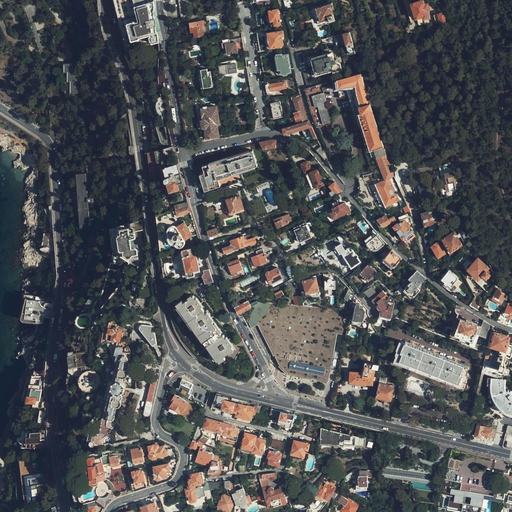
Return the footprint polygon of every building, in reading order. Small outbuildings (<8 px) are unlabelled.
[(152,43),(159,41),(155,13),(154,0),(149,1),(148,0),(133,0),(138,21),(136,21),(135,21),(128,22),(128,24),(131,39),(133,40),(139,38),(140,37),(150,35),(150,36),(150,37),(150,38),(150,39),(150,40),(151,40),(152,41),(152,43)] [(187,0),(178,0),(181,18),(189,17),(187,0)] [(427,10),(430,9),(428,3),(425,4),(423,0),(412,4),(416,18),(423,16),(424,19),(429,17),(427,10)] [(330,4),(314,9),(316,17),(318,23),(324,21),(327,21),(328,22),(333,21),(331,13),(330,11),(332,10),(330,4)] [(281,23),(278,8),(269,10),(271,25),(281,23)] [(316,17),(314,9),(311,10),(313,17),(314,17),(316,25),(325,23),(324,21),(318,23),(316,17)] [(447,22),(444,12),(434,15),(437,22),(440,21),(442,24),(447,22)] [(204,35),(201,20),(189,22),(190,32),(194,32),(195,36),(204,35)] [(284,30),(268,33),(271,47),(282,45),(284,43),(283,35),(284,35),(284,30)] [(356,51),(355,50),(350,31),(343,33),(349,53),(356,51)] [(236,38),(229,39),(230,42),(222,44),(223,48),(227,48),(228,54),(238,53),(237,42),(243,41),(242,37),(236,38)] [(341,68),(339,62),(336,61),(335,62),(332,52),(325,53),(324,49),(320,51),(321,55),(311,57),(310,60),(315,74),(316,74),(333,70),(333,71),(341,68)] [(290,71),(288,54),(277,56),(279,73),(290,71)] [(220,64),(220,74),(238,72),(237,63),(220,64)] [(70,83),(70,95),(79,95),(79,88),(78,88),(78,83),(77,83),(77,76),(76,76),(76,65),(65,65),(65,74),(68,74),(68,83),(70,83)] [(213,85),(216,85),(215,80),(212,80),(211,71),(208,71),(207,68),(201,69),(204,87),(213,86),(213,85)] [(362,73),(362,72),(335,80),(336,88),(337,87),(340,99),(345,98),(351,116),(356,114),(368,152),(374,150),(384,180),(375,184),(385,206),(398,200),(389,179),(395,176),(362,73)] [(272,80),(265,81),(268,95),(275,94),(274,90),(284,88),(283,81),(272,83),(272,80)] [(316,86),(316,85),(304,89),(307,98),(310,110),(317,128),(331,124),(325,99),(326,99),(322,85),(316,86)] [(300,94),(293,95),(298,111),(295,112),(297,121),(304,119),(304,121),(308,120),(305,110),(300,94)] [(283,116),(280,101),(271,103),(272,111),(270,111),(271,117),(273,116),(273,118),(283,116)] [(201,108),(201,109),(206,137),(206,138),(219,135),(220,134),(219,129),(218,129),(217,124),(219,124),(216,105),(201,108)] [(206,137),(201,109),(199,110),(200,116),(201,116),(201,120),(197,120),(198,128),(202,127),(204,137),(206,137)] [(304,121),(283,128),(285,134),(285,135),(286,135),(287,135),(288,135),(289,135),(290,135),(290,136),(291,136),(290,132),(307,127),(313,138),(317,136),(309,119),(308,120),(304,121)] [(260,141),(263,147),(276,147),(276,139),(275,139),(274,139),(273,139),(272,139),(271,139),(270,139),(270,140),(269,140),(268,140),(267,140),(266,140),(265,140),(264,141),(263,141),(262,141),(261,141),(260,141)] [(319,142),(312,146),(313,147),(314,147),(314,148),(315,149),(316,149),(316,150),(317,150),(317,151),(318,152),(319,153),(320,154),(321,155),(325,153),(319,142)] [(162,148),(147,152),(149,164),(161,161),(163,158),(162,154),(163,153),(162,148)] [(239,168),(240,171),(258,165),(253,149),(203,165),(204,171),(201,173),(205,183),(209,181),(212,189),(218,187),(215,179),(219,178),(233,173),(232,170),(239,168)] [(310,168),(320,164),(315,158),(307,161),(310,168)] [(310,169),(310,168),(307,161),(307,160),(300,163),(304,171),(305,173),(304,173),(310,188),(322,184),(320,179),(321,178),(320,175),(319,176),(318,175),(319,174),(318,171),(317,172),(316,169),(310,171),(309,170),(310,169)] [(183,182),(178,163),(165,167),(168,177),(165,177),(164,179),(165,181),(167,182),(170,191),(179,189),(178,183),(183,182)] [(446,172),(446,177),(448,183),(446,183),(447,190),(454,189),(453,188),(458,187),(458,186),(460,185),(459,181),(457,182),(456,175),(455,171),(446,172)] [(77,174),(78,193),(78,199),(76,199),(77,211),(80,211),(81,219),(80,219),(80,226),(91,225),(87,173),(77,174)] [(432,198),(428,186),(429,186),(426,179),(422,180),(423,184),(420,185),(421,187),(419,188),(421,203),(432,198)] [(342,190),(335,181),(330,183),(329,182),(329,181),(327,182),(330,189),(327,190),(329,195),(342,190)] [(237,190),(225,194),(227,199),(235,196),(234,194),(238,192),(237,190)] [(244,208),(238,192),(234,194),(235,196),(227,199),(231,212),(244,208)] [(180,208),(189,205),(187,199),(179,201),(180,208)] [(231,212),(227,199),(225,200),(230,215),(244,210),(244,208),(231,212)] [(345,202),(332,207),(334,211),(331,212),(333,218),(337,216),(337,217),(351,211),(348,205),(347,206),(345,202)] [(180,208),(177,209),(179,215),(189,212),(189,211),(191,211),(189,205),(180,208)] [(442,220),(440,214),(437,215),(435,208),(422,213),(427,225),(442,220)] [(412,215),(410,211),(399,216),(401,220),(407,217),(412,215)] [(277,213),(269,215),(272,223),(271,223),(274,229),(289,222),(288,221),(291,220),(288,214),(279,217),(277,213)] [(442,221),(442,220),(427,225),(422,213),(421,213),(426,227),(442,221)] [(380,228),(396,222),(393,216),(388,218),(385,215),(375,221),(380,228)] [(143,229),(142,219),(134,221),(135,230),(143,229)] [(414,235),(404,220),(398,223),(394,225),(405,241),(414,235)] [(188,227),(184,221),(180,224),(177,226),(176,226),(175,226),(174,225),(173,225),(172,225),(171,226),(170,226),(170,227),(169,227),(169,228),(168,229),(169,230),(169,231),(169,232),(169,233),(169,238),(171,242),(176,243),(176,244),(177,245),(178,245),(179,246),(180,246),(181,246),(181,245),(182,245),(183,244),(184,244),(184,243),(185,242),(184,241),(184,240),(193,235),(189,230),(188,227)] [(311,236),(308,229),(309,229),(307,224),(295,229),(297,235),(300,242),(311,236)] [(136,236),(136,237),(135,232),(134,232),(130,232),(130,227),(121,228),(122,233),(119,233),(118,235),(120,248),(121,250),(124,250),(124,253),(128,257),(131,256),(133,254),(138,254),(137,249),(136,247),(132,247),(131,238),(135,237),(136,236)] [(207,231),(209,236),(218,233),(216,228),(207,231)] [(463,244),(455,231),(444,238),(451,251),(463,244)] [(385,243),(377,234),(376,235),(373,232),(370,235),(372,237),(367,241),(374,249),(376,247),(377,249),(385,243)] [(54,233),(45,233),(43,244),(42,245),(41,246),(41,247),(40,248),(41,249),(41,250),(42,250),(46,252),(51,253),(54,254),(55,253),(54,233)] [(394,234),(390,238),(395,244),(400,239),(394,234)] [(237,239),(240,248),(258,242),(255,236),(247,240),(245,239),(244,236),(237,239)] [(225,255),(240,248),(237,239),(230,241),(231,244),(230,246),(222,249),(225,255)] [(445,252),(438,241),(434,243),(434,244),(431,246),(438,257),(445,252)] [(192,248),(182,250),(183,256),(180,257),(181,260),(183,269),(184,273),(186,273),(188,276),(194,275),(194,272),(200,271),(196,254),(193,254),(192,248)] [(267,262),(265,256),(263,249),(256,251),(257,255),(251,257),(255,267),(267,262)] [(350,249),(344,253),(351,265),(361,261),(359,259),(360,258),(359,255),(358,256),(354,250),(351,252),(350,249)] [(402,257),(392,249),(384,257),(394,266),(402,257)] [(489,267),(477,257),(472,264),(469,262),(465,267),(479,279),(482,275),(486,278),(490,274),(486,270),(489,267)] [(243,268),(239,258),(228,263),(231,272),(232,274),(238,272),(237,270),(243,268)] [(289,260),(285,263),(284,267),(287,273),(295,268),(289,260)] [(367,279),(375,269),(368,263),(360,273),(367,279)] [(279,270),(278,267),(270,271),(270,270),(269,270),(268,270),(267,270),(266,271),(266,272),(265,273),(266,273),(268,277),(267,277),(267,278),(266,279),(266,280),(266,281),(267,281),(267,282),(268,282),(269,282),(270,282),(270,283),(283,277),(282,275),(279,270)] [(347,267),(341,271),(345,275),(351,271),(347,267)] [(201,270),(203,276),(205,283),(214,281),(209,268),(201,270)] [(445,287),(449,290),(452,287),(451,286),(454,283),(457,285),(460,281),(457,279),(456,275),(449,269),(441,279),(442,279),(439,282),(445,287)] [(424,277),(416,270),(408,278),(411,281),(405,287),(414,295),(420,289),(416,286),(424,277)] [(304,280),(305,283),(306,287),(307,290),(319,287),(316,276),(304,280)] [(335,288),(335,279),(332,279),(331,278),(331,277),(329,277),(329,278),(328,279),(325,279),(326,288),(329,288),(332,287),(335,288)] [(227,288),(229,292),(236,289),(234,284),(227,288)] [(364,292),(371,300),(378,294),(371,286),(364,292)] [(502,290),(498,287),(492,297),(493,297),(499,301),(500,302),(502,298),(503,297),(506,299),(508,295),(505,293),(501,291),(502,290)] [(395,301),(396,302),(397,299),(390,293),(388,296),(383,290),(378,294),(371,300),(376,305),(376,306),(377,306),(378,306),(378,307),(379,308),(380,311),(380,312),(380,313),(379,314),(379,315),(385,317),(390,318),(395,301)] [(216,326),(212,320),(211,321),(210,319),(211,318),(213,316),(212,316),(211,317),(209,314),(208,315),(202,306),(200,307),(199,304),(200,304),(203,302),(202,301),(201,302),(198,299),(198,300),(194,294),(184,301),(179,305),(202,338),(204,337),(219,358),(224,355),(233,349),(229,343),(234,339),(232,337),(231,338),(230,337),(227,340),(226,341),(224,338),(225,337),(223,334),(222,334),(218,329),(219,329),(217,326),(216,326)] [(481,307),(474,296),(470,305),(479,311),(481,307)] [(29,298),(27,297),(22,317),(24,320),(26,321),(37,323),(44,323),(45,316),(50,317),(52,317),(54,302),(51,302),(51,300),(49,300),(44,300),(41,299),(29,298)] [(235,306),(239,314),(251,306),(249,303),(248,300),(235,306)] [(295,304),(264,301),(262,301),(260,302),(258,303),(256,305),(254,306),(253,308),(251,310),(250,312),(249,314),(249,316),(249,319),(249,321),(249,323),(250,326),(251,328),(257,325),(264,322),(274,341),(271,351),(278,366),(288,361),(328,369),(328,371),(329,371),(330,369),(337,338),(338,334),(346,336),(347,329),(348,327),(348,326),(348,324),(347,322),(347,320),(346,318),(346,316),(344,315),(343,313),(342,311),(341,311),(339,309),(337,308),(335,307),(334,307),(333,307),(326,306),(303,304),(299,304),(295,304)] [(367,316),(364,316),(365,311),(363,308),(359,307),(360,305),(359,305),(357,304),(356,305),(354,311),(352,311),(351,317),(353,317),(353,318),(354,318),(362,321),(364,320),(366,320),(367,316)] [(511,305),(510,304),(509,305),(506,304),(503,314),(507,315),(508,317),(510,318),(511,317),(511,305)] [(202,338),(179,305),(178,305),(177,306),(200,339),(201,339),(202,338)] [(492,318),(495,320),(499,312),(493,309),(490,317),(492,318)] [(500,322),(503,324),(506,316),(500,313),(496,321),(500,322)] [(158,354),(158,355),(159,355),(160,355),(160,354),(161,354),(161,353),(160,352),(160,351),(159,351),(159,350),(159,349),(159,348),(158,348),(158,347),(157,347),(158,345),(154,325),(144,323),(144,320),(133,318),(132,326),(140,327),(146,335),(154,345),(154,346),(155,347),(155,348),(156,349),(156,350),(157,351),(157,352),(157,353),(158,354)] [(489,324),(483,320),(480,326),(472,323),(472,321),(466,319),(465,320),(459,318),(453,336),(471,343),(474,333),(486,337),(489,324)] [(269,347),(271,351),(274,341),(264,322),(257,325),(263,336),(269,347)] [(115,341),(116,340),(120,341),(122,328),(118,327),(118,326),(117,326),(116,325),(115,325),(114,326),(113,327),(113,328),(108,327),(107,339),(112,339),(112,340),(113,340),(113,341),(114,341),(115,341)] [(497,333),(490,331),(487,343),(505,349),(501,362),(500,362),(500,360),(497,359),(498,356),(485,352),(482,364),(502,369),(507,371),(508,368),(503,366),(506,355),(510,356),(511,350),(511,343),(507,342),(508,336),(505,335),(505,334),(497,333)] [(204,337),(202,338),(201,339),(217,360),(218,359),(219,358),(204,337)] [(468,368),(402,340),(394,358),(460,386),(468,368)] [(109,426),(113,427),(116,417),(114,417),(117,406),(118,406),(120,405),(121,404),(122,403),(122,401),(121,400),(120,399),(122,398),(122,395),(121,393),(124,390),(125,385),(122,381),(123,376),(124,376),(125,376),(126,376),(127,375),(128,375),(128,374),(128,373),(128,372),(128,371),(128,370),(127,370),(127,369),(126,369),(125,368),(127,359),(128,358),(128,357),(129,356),(128,355),(128,354),(127,353),(126,353),(125,353),(124,353),(123,354),(122,354),(122,355),(123,349),(122,348),(122,347),(121,347),(121,346),(120,346),(119,346),(118,346),(117,346),(116,346),(115,354),(118,355),(116,355),(115,359),(117,361),(113,378),(109,381),(108,388),(110,392),(107,408),(108,411),(109,412),(109,413),(109,414),(108,416),(108,417),(107,417),(107,418),(107,419),(107,420),(107,421),(107,422),(107,426),(109,426)] [(100,384),(100,381),(100,378),(99,375),(97,373),(95,371),(92,370),(90,370),(88,364),(85,351),(74,350),(74,348),(68,347),(68,351),(69,366),(70,367),(79,365),(80,365),(81,365),(82,365),(83,365),(84,365),(86,370),(83,372),(81,374),(80,376),(79,379),(79,382),(80,385),(81,387),(83,389),(86,390),(89,391),(92,391),(94,390),(96,388),(98,386),(100,384)] [(373,389),(377,372),(379,363),(365,360),(361,374),(353,373),(351,384),(373,389)] [(328,375),(329,371),(328,371),(328,369),(288,361),(278,366),(287,375),(288,367),(328,375)] [(482,364),(480,372),(500,378),(502,369),(482,364)] [(328,375),(288,367),(287,375),(326,382),(328,375)] [(38,405),(46,407),(45,396),(41,395),(42,389),(41,387),(43,383),(42,383),(43,379),(45,380),(46,371),(34,368),(26,399),(34,401),(33,404),(38,405)] [(152,386),(155,376),(154,374),(150,373),(149,375),(140,414),(141,416),(144,417),(146,415),(152,386)] [(511,397),(511,398),(511,397),(511,396),(511,395),(511,394),(511,392),(511,391),(511,390),(509,392),(507,390),(505,391),(505,390),(504,389),(504,388),(504,387),(504,386),(503,385),(503,384),(503,383),(503,382),(503,381),(503,380),(503,379),(500,378),(486,377),(485,382),(488,382),(488,384),(488,385),(488,386),(489,387),(489,388),(489,389),(489,390),(490,391),(490,392),(490,393),(491,394),(491,395),(492,396),(492,397),(492,398),(493,399),(494,399),(494,400),(495,401),(495,402),(496,403),(497,404),(498,405),(498,406),(499,406),(500,407),(501,408),(502,409),(503,409),(504,410),(505,411),(506,411),(507,412),(508,412),(509,413),(510,413),(511,414),(511,413),(511,397)] [(180,383),(181,383),(191,387),(192,388),(194,384),(182,379),(180,383)] [(205,406),(206,403),(203,401),(193,397),(193,396),(190,394),(190,393),(189,392),(191,387),(181,383),(179,388),(177,387),(176,389),(205,406)] [(390,399),(393,387),(380,384),(377,396),(390,399)] [(229,397),(216,393),(211,405),(233,412),(234,411),(236,402),(228,400),(229,397)] [(191,407),(192,404),(177,395),(170,406),(171,406),(169,410),(177,415),(180,412),(192,420),(197,413),(192,410),(193,408),(191,407)] [(237,419),(249,422),(250,418),(251,418),(253,413),(255,413),(256,411),(258,411),(260,405),(255,404),(254,406),(236,402),(234,411),(236,412),(236,415),(238,415),(237,419)] [(271,408),(270,413),(280,416),(279,421),(285,423),(285,425),(291,426),(293,418),(294,418),(295,413),(289,412),(288,412),(271,408)] [(207,417),(203,426),(205,427),(205,428),(217,431),(217,430),(218,430),(221,421),(207,417)] [(303,420),(296,419),(293,429),(300,431),(303,420)] [(240,431),(241,426),(221,421),(218,430),(219,431),(219,432),(223,433),(222,437),(236,441),(238,431),(240,431)] [(316,423),(310,422),(307,435),(313,437),(316,423)] [(108,432),(113,427),(109,426),(105,428),(103,429),(102,429),(101,430),(100,430),(99,430),(98,430),(97,430),(96,430),(95,430),(94,429),(93,431),(92,432),(93,432),(93,433),(93,434),(93,435),(94,435),(92,440),(90,442),(90,444),(91,445),(92,445),(93,446),(95,444),(99,445),(100,443),(102,443),(104,436),(105,437),(109,434),(108,432)] [(481,436),(494,438),(496,429),(476,426),(472,437),(480,439),(481,436)] [(41,444),(48,444),(48,439),(41,439),(40,435),(43,430),(31,429),(23,427),(22,434),(21,434),(19,436),(19,438),(21,439),(22,440),(22,444),(26,446),(26,447),(41,447),(41,444)] [(337,442),(339,432),(321,428),(319,437),(317,437),(317,439),(317,441),(317,442),(318,443),(320,444),(321,444),(324,442),(333,443),(334,443),(337,442)] [(241,435),(240,441),(243,442),(241,449),(252,451),(254,442),(256,435),(244,432),(243,435),(241,435)] [(365,438),(339,432),(337,442),(334,443),(339,444),(339,445),(342,445),(342,444),(345,444),(345,443),(351,444),(351,445),(353,445),(355,446),(355,444),(364,445),(365,438)] [(203,435),(198,441),(199,441),(205,443),(208,437),(203,435)] [(256,443),(254,442),(252,451),(262,454),(266,439),(257,437),(256,443)] [(198,441),(192,439),(190,446),(196,448),(198,441)] [(281,441),(272,439),(271,445),(279,448),(281,441)] [(307,451),(308,444),(294,440),(292,453),(303,456),(305,450),(307,451)] [(167,454),(165,448),(164,448),(163,445),(159,446),(158,444),(157,444),(149,445),(152,457),(167,454)] [(144,458),(141,447),(131,449),(134,462),(142,461),(144,458)] [(209,464),(212,454),(204,451),(205,448),(200,447),(196,460),(209,464)] [(469,453),(451,449),(449,457),(448,460),(466,464),(469,453)] [(279,451),(274,450),(274,451),(269,450),(268,456),(270,457),(269,461),(269,462),(279,464),(281,453),(278,452),(279,451)] [(23,460),(28,471),(28,455),(23,456),(20,458),(26,501),(28,502),(25,486),(26,486),(26,483),(33,495),(26,469),(25,469),(23,460)] [(128,464),(127,458),(108,462),(107,456),(93,459),(93,456),(86,458),(86,466),(88,474),(88,482),(91,482),(92,482),(92,483),(92,484),(93,484),(94,484),(95,484),(96,484),(96,483),(97,482),(97,481),(97,480),(97,479),(110,476),(109,472),(108,467),(112,466),(128,464)] [(448,460),(449,457),(443,456),(441,465),(447,467),(448,460)] [(28,471),(23,460),(25,469),(26,469),(33,495),(34,496),(37,500),(51,501),(48,473),(28,471)] [(219,472),(218,461),(216,461),(212,461),(208,472),(209,473),(219,472)] [(170,470),(169,464),(153,466),(155,474),(154,474),(155,477),(156,477),(158,479),(161,478),(161,476),(167,475),(167,471),(170,470)] [(131,482),(133,491),(146,487),(143,470),(141,470),(140,469),(133,470),(135,481),(131,482)] [(190,488),(196,487),(195,484),(204,481),(202,472),(200,471),(191,474),(192,477),(190,478),(190,480),(189,480),(190,484),(188,485),(189,487),(190,487),(190,488)] [(277,475),(276,472),(262,474),(263,478),(260,478),(264,494),(265,499),(267,501),(268,505),(272,504),(273,506),(287,502),(285,494),(288,492),(289,492),(289,491),(289,490),(288,486),(286,487),(285,486),(282,485),(279,486),(280,487),(274,489),(274,488),(271,486),(269,486),(269,485),(267,486),(267,485),(269,484),(268,478),(275,476),(277,475)] [(368,482),(367,476),(367,475),(359,475),(359,480),(356,480),(357,485),(360,485),(366,485),(368,485),(368,482)] [(34,496),(33,495),(26,483),(26,486),(25,486),(28,502),(32,500),(37,500),(34,496)] [(187,488),(185,486),(181,487),(184,490),(186,489),(187,493),(188,492),(190,499),(191,500),(201,497),(201,496),(206,495),(205,490),(209,489),(208,483),(206,483),(203,485),(196,487),(190,488),(190,487),(189,487),(187,488)] [(243,505),(244,506),(252,502),(249,495),(246,496),(243,487),(237,490),(238,491),(233,493),(238,505),(238,506),(239,506),(240,506),(241,506),(241,505),(242,505),(243,505)] [(482,511),(485,493),(452,488),(448,508),(462,511),(467,511),(468,509),(482,511)] [(110,498),(108,489),(100,491),(97,496),(104,502),(110,498)] [(230,510),(234,502),(234,501),(230,499),(231,497),(225,494),(223,495),(221,498),(220,498),(218,501),(219,502),(218,506),(218,507),(218,508),(219,509),(220,510),(221,510),(222,509),(223,508),(230,510)] [(511,511),(511,496),(503,494),(498,511),(511,511)] [(356,511),(360,506),(349,498),(348,499),(342,495),(338,501),(345,504),(342,509),(345,511),(356,511)] [(318,499),(317,498),(309,501),(312,507),(314,507),(316,507),(317,507),(320,504),(318,499)] [(157,511),(155,501),(139,506),(140,511),(157,511)]
